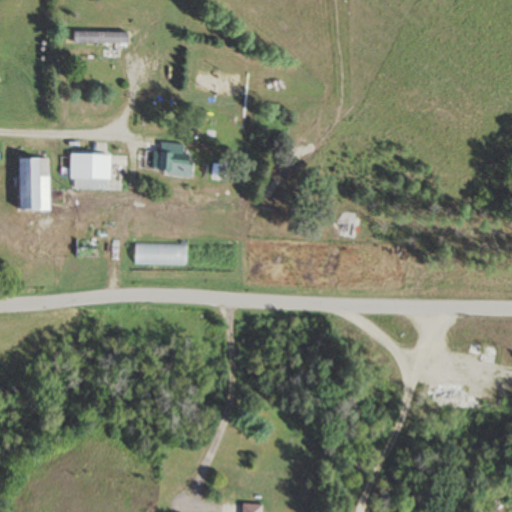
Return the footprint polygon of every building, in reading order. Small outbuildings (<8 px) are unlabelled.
[(120,58),(120,34),(71,34),(71,45),(103,45),(103,58),(120,58)] [(190,156),(181,155),(182,146),(154,142),(150,173),(188,177),(190,156)] [(107,180),(107,155),(67,155),(67,180),(107,180)] [(16,211),(36,211),(36,182),(45,182),(45,159),(16,159),(16,211)] [(352,239),(353,222),(332,221),(332,238),(352,239)]
